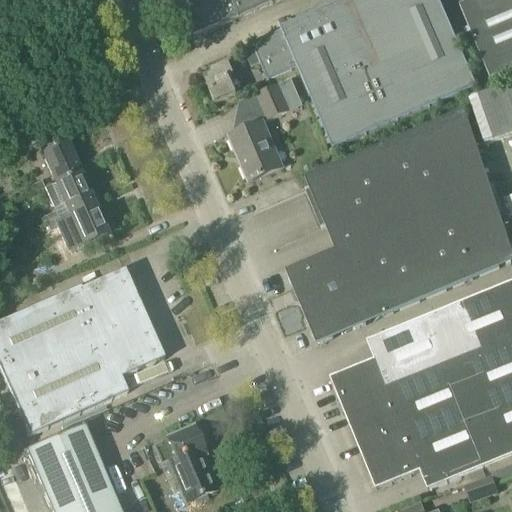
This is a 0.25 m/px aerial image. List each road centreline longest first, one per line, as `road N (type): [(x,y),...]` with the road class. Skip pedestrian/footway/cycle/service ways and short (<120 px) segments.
road 1 (residential): [(335,511),(115,0)]
road 2 (unknown): [(274,369),(511,279)]
road 3 (unknown): [(149,80),(334,0)]
